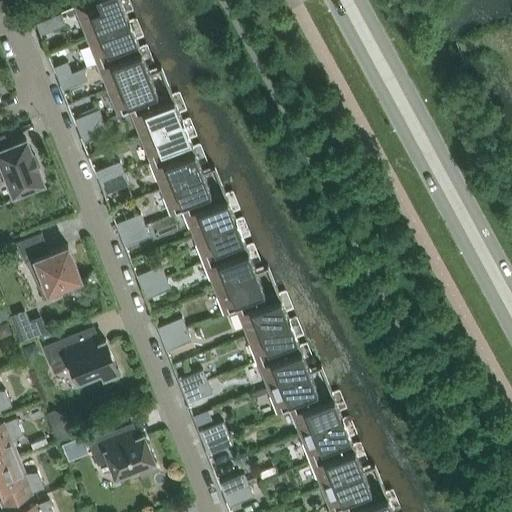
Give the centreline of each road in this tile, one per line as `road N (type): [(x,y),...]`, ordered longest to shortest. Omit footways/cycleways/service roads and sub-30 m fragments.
road 1 (residential): [(206,511),(9,19),(0,22)]
road 2 (secondary): [(328,0),(511,343)]
road 3 (secondary): [(511,285),(358,0)]
